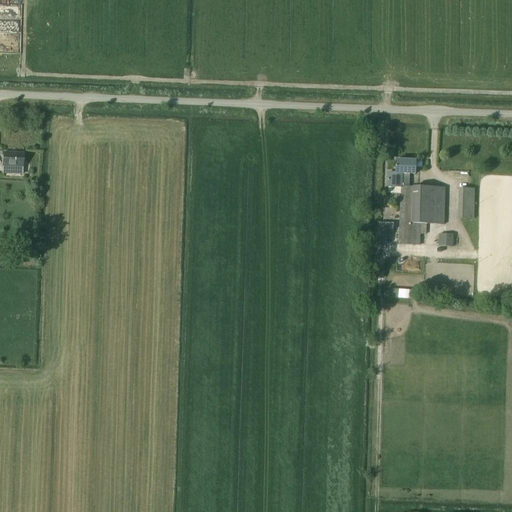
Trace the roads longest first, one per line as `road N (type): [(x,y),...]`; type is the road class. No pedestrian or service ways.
road 1 (unclassified): [(0,95),(511,114)]
road 2 (unknown): [(450,228),(452,179),(434,170),(435,112)]
